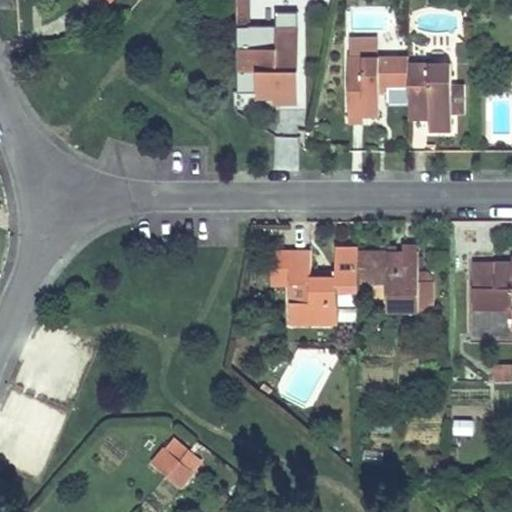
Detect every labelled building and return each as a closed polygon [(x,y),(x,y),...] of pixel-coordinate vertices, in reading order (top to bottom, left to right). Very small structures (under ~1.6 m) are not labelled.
[(235,0),(236,20),(249,20),(248,0),(235,0)] [(277,9),(276,27),(299,26),(299,9),(277,9)] [(251,26),(237,27),(237,73),(258,72),(259,97),(284,97),(284,103),(299,103),(299,26),(276,27),(258,27),(258,33),(252,34),(251,26)] [(409,64),(409,55),(350,56),(350,115),(380,114),(380,92),(381,85),(390,85),(409,86),(409,120),(429,120),(429,131),(451,131),(451,64),(409,64)] [(258,72),(237,73),(237,91),(258,91),(258,72)] [(311,252),(290,251),(290,283),(290,324),(338,324),(338,292),(358,293),(358,281),(387,282),(387,312),(419,312),(419,277),(419,252),(358,252),(358,246),(336,247),(335,278),(311,277),(311,252)] [(290,283),(290,251),(273,251),(273,283),(290,283)] [(511,262),(494,262),(475,262),(475,289),(474,310),(511,310),(511,262)] [(419,277),(419,312),(434,312),(434,277),(419,277)] [(511,360),(493,362),(494,381),(511,380),(511,360)] [(172,442),(165,449),(180,461),(185,454),(172,442)] [(193,474),(165,449),(154,463),(181,488),(193,474)]
